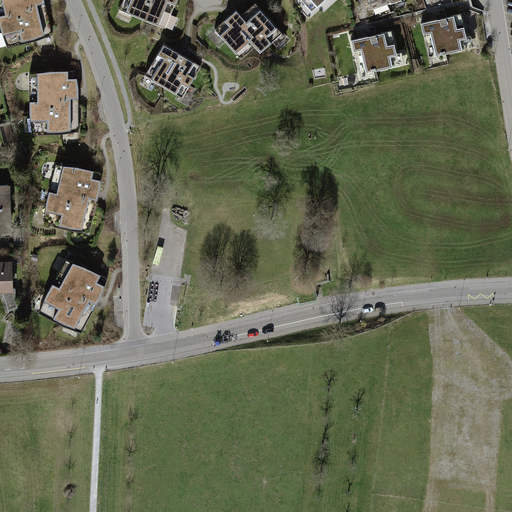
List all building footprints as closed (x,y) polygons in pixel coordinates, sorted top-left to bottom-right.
[(0,0),(0,20),(1,24),(8,47),(34,40),(53,33),(44,0),(0,0)] [(121,0),(118,9),(164,28),(175,0),(121,0)] [(300,0),(304,3),(306,1),(313,9),(322,0),(300,0)] [(404,0),(369,0),(373,11),(404,0)] [(232,13),(212,29),(239,59),(253,47),(257,52),(280,32),(254,3),(241,14),(236,9),(232,13)] [(434,22),(423,25),(432,60),(474,49),(466,15),(434,22)] [(365,40),(352,42),(360,79),(405,69),(397,32),(365,40)] [(162,44),(143,75),(180,97),(199,66),(181,55),(162,44)] [(30,110),(32,134),(59,133),(79,129),(78,93),(78,88),(74,70),(29,72),(30,110)] [(48,200),(45,224),(71,229),(91,230),(99,195),(100,190),(100,171),(56,163),(48,200)] [(10,187),(0,187),(0,235),(5,236),(10,236),(10,187)] [(49,291),(39,313),(63,325),(82,332),(100,299),(101,296),(107,278),(67,258),(49,291)] [(0,295),(10,295),(10,266),(0,266),(0,295)]
